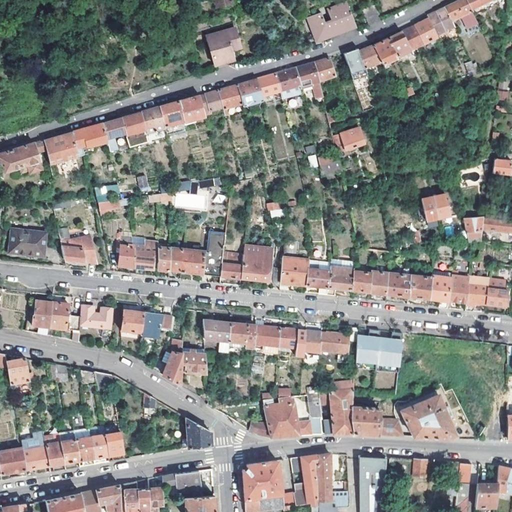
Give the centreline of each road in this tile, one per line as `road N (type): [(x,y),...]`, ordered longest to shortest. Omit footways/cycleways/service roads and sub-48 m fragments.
road 1 (residential): [(511,327),(0,271)]
road 2 (residential): [(442,0),(316,53),(0,146)]
road 3 (residential): [(503,451),(321,441),(224,453)]
road 4 (residential): [(0,341),(116,363),(213,422),(224,453)]
road 5 (residential): [(224,453),(0,494)]
